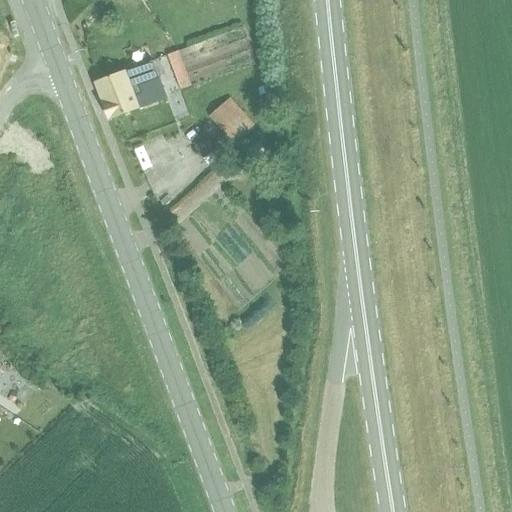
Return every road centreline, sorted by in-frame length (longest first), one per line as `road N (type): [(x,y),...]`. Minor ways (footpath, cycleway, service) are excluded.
road 1 (secondary): [(324,0),(353,266),(393,511)]
road 2 (tertiary): [(225,511),(57,66)]
